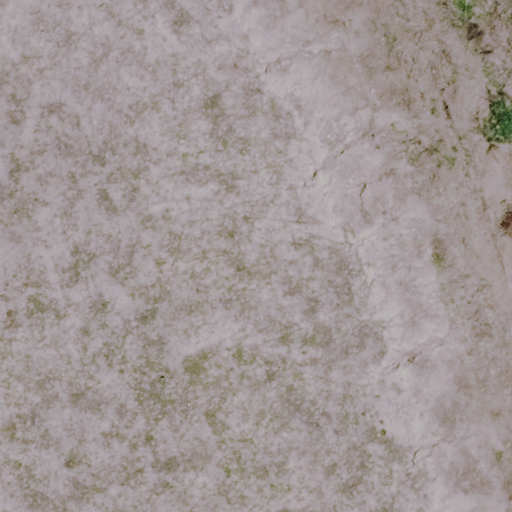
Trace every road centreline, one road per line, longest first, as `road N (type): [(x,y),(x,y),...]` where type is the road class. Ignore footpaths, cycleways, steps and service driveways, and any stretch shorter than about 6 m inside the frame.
road 1 (secondary): [(309,0),(447,511)]
road 2 (secondary): [(85,511),(0,207)]
